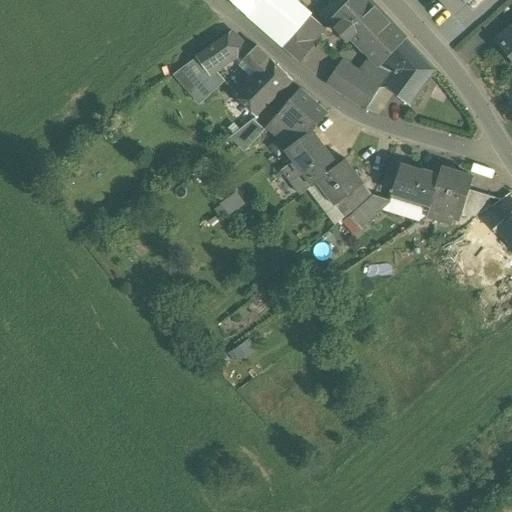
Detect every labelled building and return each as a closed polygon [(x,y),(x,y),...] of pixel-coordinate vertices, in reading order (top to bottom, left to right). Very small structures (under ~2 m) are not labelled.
[(229,0),(247,16),(261,0),(229,0)] [(310,15),(294,0),(261,0),(247,16),(283,48),(310,15)] [(399,31),(369,0),(351,0),(331,20),(364,54),(377,41),(383,47),(399,31)] [(441,0),(455,15),(472,0),(441,0)] [(325,29),(310,15),(283,48),(301,63),(316,44),(315,43),(325,29)] [(511,28),(497,41),(511,58),(511,28)] [(399,31),(383,47),(377,41),(364,54),(369,59),(371,56),(380,63),(386,58),(405,38),(399,31)] [(252,52),(233,33),(199,59),(208,72),(215,71),(236,53),(245,61),(252,52)] [(436,71),(405,38),(386,58),(399,71),(385,88),(393,93),(411,105),(436,71)] [(292,81),(257,47),(252,52),(245,61),(259,74),(237,96),(256,117),(280,94),(281,95),(283,93),(282,92),(292,81)] [(369,59),(359,73),(341,62),(326,84),(331,88),(366,110),(380,90),(387,89),(385,88),(399,71),(386,58),(380,63),(371,56),(369,59)] [(199,59),(176,76),(188,90),(208,72),(199,59)] [(215,71),(208,72),(188,90),(199,104),(227,84),(215,71)] [(164,83),(141,100),(149,111),(172,94),(164,83)] [(387,89),(380,90),(366,110),(377,114),(393,93),(387,89)] [(328,114),(301,90),(280,112),(302,132),(307,137),(328,114)] [(302,132),(280,112),(271,123),(291,145),(302,132)] [(254,120),(229,138),(245,152),(265,130),(254,120)] [(339,166),(313,132),(307,137),(286,152),(313,186),(317,183),(339,166)] [(339,166),(317,183),(336,207),(342,202),(364,185),(346,161),(339,166)] [(422,173),(401,166),(392,195),(430,207),(431,205),(440,177),(422,172),(422,173)] [(474,179),(442,169),(440,177),(431,205),(462,215),(470,191),(474,179)] [(364,185),(342,202),(350,213),(373,196),(364,185)] [(490,198),(470,191),(462,215),(473,218),(490,198)] [(221,200),(227,213),(243,205),(237,192),(221,200)] [(511,192),(501,203),(511,217),(511,192)] [(391,201),(374,195),(373,196),(351,217),(363,230),(391,202),(391,201)] [(511,220),(502,229),(511,240),(511,220)] [(426,245),(454,291),(485,273),(457,227),(426,245)] [(511,250),(511,240),(502,229),(497,233),(511,251),(511,250)]
